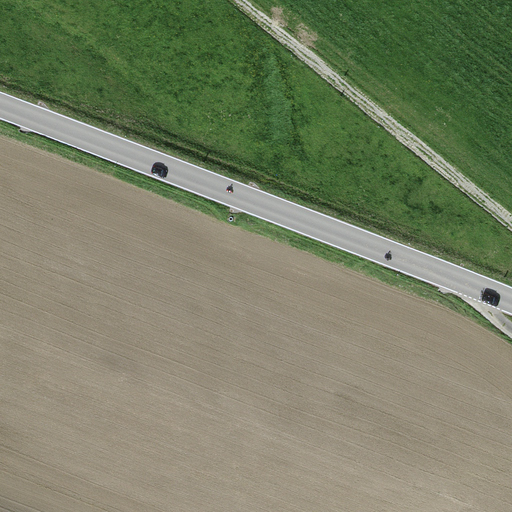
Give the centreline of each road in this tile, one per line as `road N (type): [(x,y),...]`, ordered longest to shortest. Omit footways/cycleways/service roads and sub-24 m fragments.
road 1 (tertiary): [(511,301),(0,102)]
road 2 (track): [(511,223),(236,0)]
